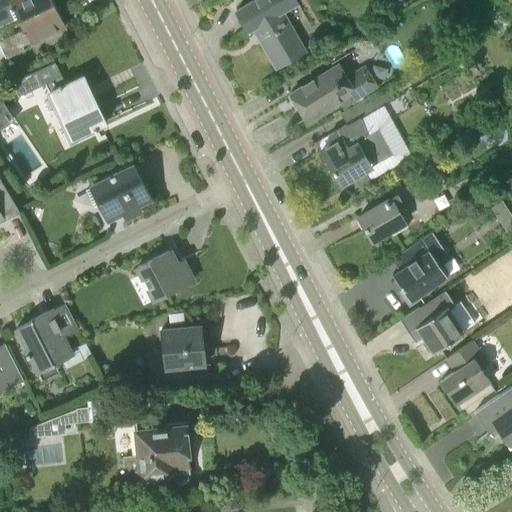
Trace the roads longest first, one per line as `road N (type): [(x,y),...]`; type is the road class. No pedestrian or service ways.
road 1 (tertiary): [(423,511),(243,182)]
road 2 (residential): [(34,276),(243,182)]
road 3 (tertiary): [(243,182),(153,0)]
